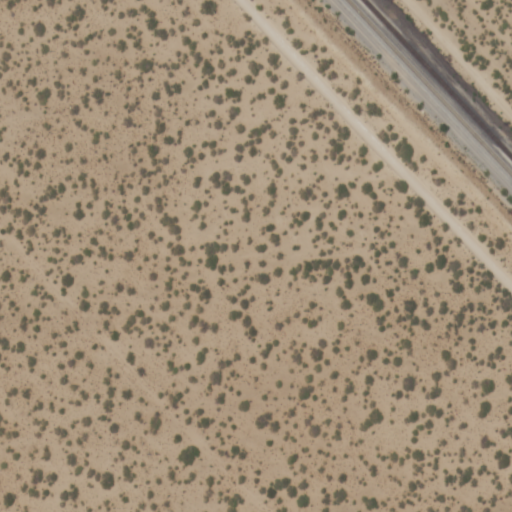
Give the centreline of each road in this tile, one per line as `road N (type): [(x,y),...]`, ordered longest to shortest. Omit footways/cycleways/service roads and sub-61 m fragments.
road 1 (residential): [(511,287),(243,0)]
road 2 (track): [(0,235),(259,511)]
